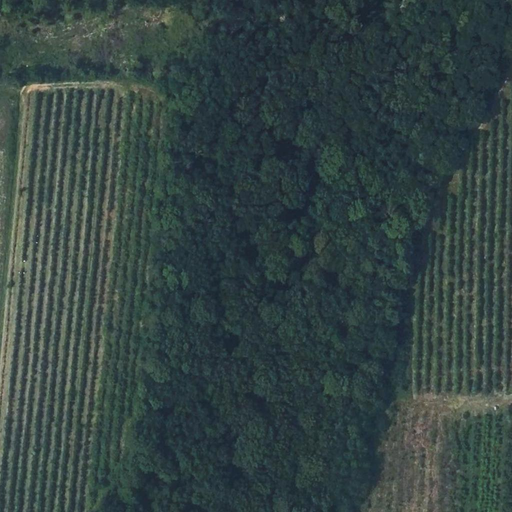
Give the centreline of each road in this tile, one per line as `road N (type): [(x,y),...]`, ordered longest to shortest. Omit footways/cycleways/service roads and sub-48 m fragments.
road 1 (track): [(109,511),(145,349),(171,88),(19,77),(0,254)]
road 2 (track): [(511,401),(371,410)]
